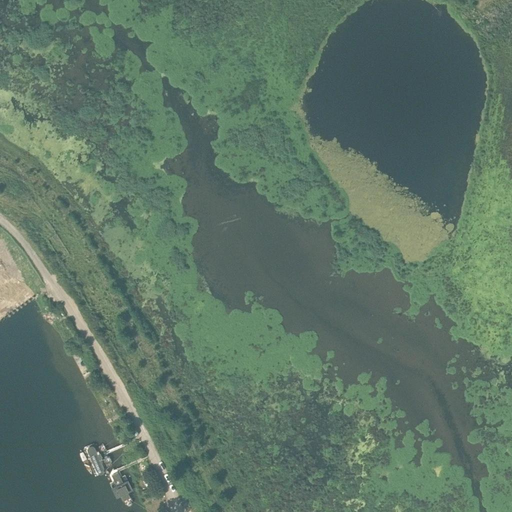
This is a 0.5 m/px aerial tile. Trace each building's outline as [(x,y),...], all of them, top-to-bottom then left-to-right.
[(57,349),(31,315),(24,321),(50,354),(57,349)] [(79,402),(56,359),(46,365),(68,407),(79,402)] [(96,438),(80,405),(66,412),(82,445),(96,438)] [(106,470),(94,444),(86,448),(97,474),(106,470)] [(113,463),(104,444),(97,447),(106,466),(113,463)] [(94,470),(86,452),(80,454),(89,473),(94,470)] [(133,501),(121,472),(111,476),(124,505),(133,501)]
